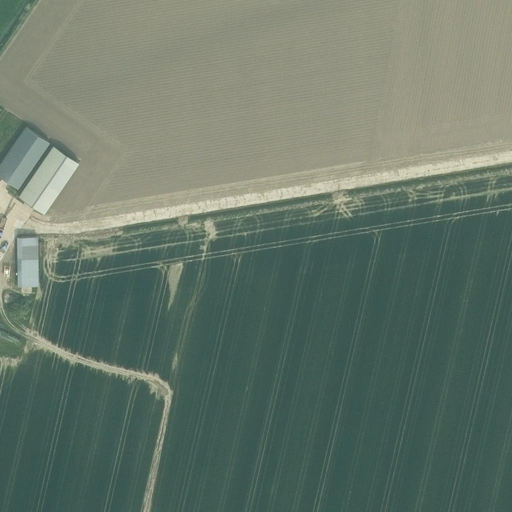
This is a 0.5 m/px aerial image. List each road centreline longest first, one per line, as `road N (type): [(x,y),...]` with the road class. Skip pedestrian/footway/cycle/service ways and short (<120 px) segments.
road 1 (track): [(11,217),(65,230),(511,156)]
road 2 (track): [(147,511),(170,398),(157,382),(34,342),(14,329),(0,301)]
